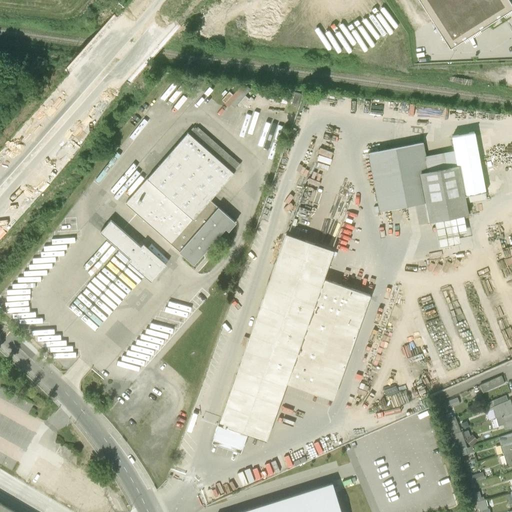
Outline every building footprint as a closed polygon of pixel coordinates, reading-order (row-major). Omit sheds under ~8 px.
[(511,7),(511,4),(509,0),(419,0),(449,47),(511,7)] [(240,165),(194,125),(125,203),(194,264),(224,229),(228,232),(236,223),(210,200),(240,165)] [(422,142),(368,152),(379,212),(425,203),(429,222),(434,221),(439,248),(469,242),(464,216),(468,215),(466,202),(486,199),(474,132),(452,136),(455,150),(425,156),(422,142)] [(164,267),(111,220),(100,232),(154,279),(164,267)] [(334,249),(286,233),(212,441),(240,452),(247,432),(266,439),(286,383),(333,399),(370,295),(323,278),(334,249)] [(477,385),(482,393),(504,383),(499,374),(477,385)] [(483,401),(485,409),(491,408),(490,404),(504,400),(503,396),(483,401)] [(511,426),(511,409),(509,400),(492,407),(495,418),(497,417),(499,426),(504,424),(505,429),(511,426)] [(511,432),(499,437),(504,454),(505,453),(507,464),(511,462),(511,432)] [(77,511),(85,511),(96,490),(37,461),(29,477),(62,493),(58,502),(77,511)] [(341,511),(332,483),(237,511),(341,511)] [(476,501),(480,511),(487,511),(483,498),(476,501)] [(0,511),(20,511),(0,500),(0,511)]
